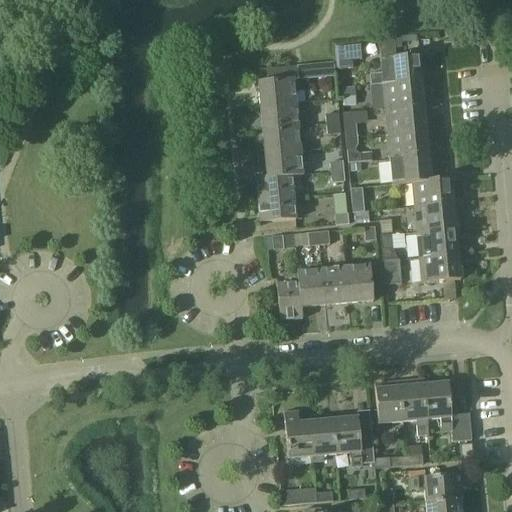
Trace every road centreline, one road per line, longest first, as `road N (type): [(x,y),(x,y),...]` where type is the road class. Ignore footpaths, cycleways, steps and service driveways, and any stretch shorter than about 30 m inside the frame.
road 1 (residential): [(494,347),(468,341),(238,362)]
road 2 (residential): [(238,362),(145,378),(128,369),(64,376),(8,390)]
road 3 (residential): [(494,347),(511,312),(500,143)]
road 4 (residential): [(21,511),(8,390)]
